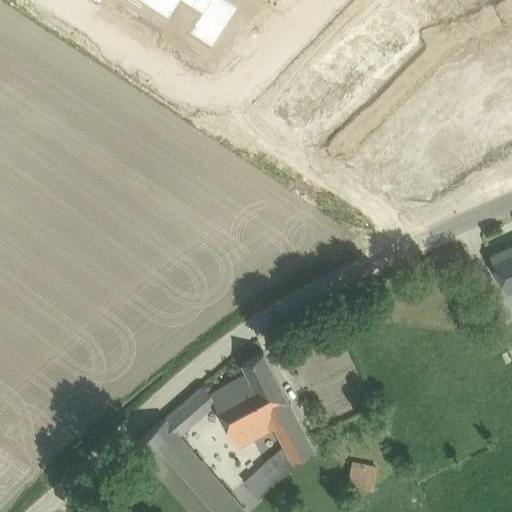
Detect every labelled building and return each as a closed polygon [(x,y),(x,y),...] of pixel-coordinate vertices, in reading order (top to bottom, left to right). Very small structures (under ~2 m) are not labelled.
[(148,0),(146,4),(168,19),(180,0),(181,0),(191,6),(195,0),(148,0)] [(201,13),(189,32),(212,47),(233,15),(211,1),(212,0),(195,0),(191,6),(201,13)] [(411,0),(412,1),(401,6),(411,29),(424,24),(420,15),(439,6),(436,0),(411,0)] [(511,12),(500,18),(503,25),(511,21),(511,12)] [(494,20),(480,26),(483,34),(497,28),(494,20)] [(367,22),(350,40),(376,66),(392,50),(402,60),(415,47),(395,28),(384,39),(367,22)] [(469,38),(456,44),(459,52),(473,46),(469,38)] [(350,40),(332,58),(349,75),(339,85),(359,105),(371,92),(360,82),(376,66),(350,40)] [(414,82),(404,93),(410,99),(420,88),(414,82)] [(305,86),(284,107),(313,135),(332,115),(339,122),(349,112),(331,94),(322,103),(305,86)] [(404,93),(394,104),(399,109),(410,99),(404,93)] [(511,287),(511,244),(490,254),(506,290),(511,287)] [(247,371),(210,392),(215,402),(239,446),(274,427),(284,445),(293,461),(314,450),(289,403),(291,403),(264,351),(242,362),(247,371)] [(215,402),(210,392),(203,384),(135,444),(195,511),(239,511),(244,508),(217,477),(179,434),(215,402)] [(295,464),(293,461),(284,445),(245,481),(258,496),(295,464)] [(349,484),(375,490),(380,463),(354,458),(349,484)]
